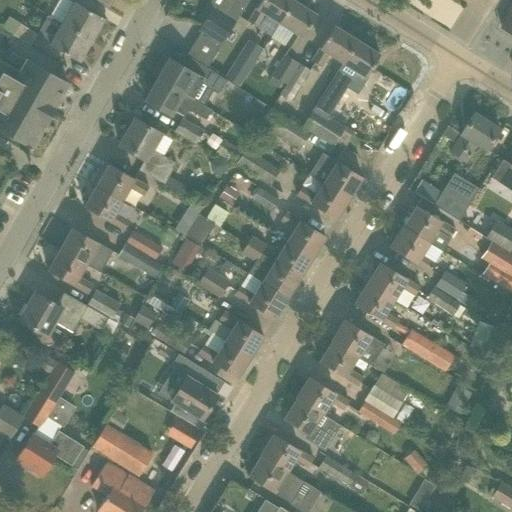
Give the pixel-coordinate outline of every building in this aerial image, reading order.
[(95,0),(109,9),(114,0),(95,0)] [(227,0),(220,13),(213,8),(199,29),(201,31),(186,55),(201,64),(207,68),(212,60),(248,0),(227,0)] [(260,0),(259,3),(248,21),(257,27),(265,14),(279,23),(292,0),(260,0)] [(316,14),(292,0),(279,23),(292,31),(284,44),(294,50),(316,14)] [(74,2),(61,23),(91,41),(103,19),(74,2)] [(501,28),(511,34),(511,6),(509,11),(511,13),(501,28)] [(61,23),(49,45),(79,62),(91,41),(61,23)] [(13,35),(30,46),(37,35),(20,24),(13,35)] [(333,26),(323,42),(311,61),(320,67),(328,53),(343,62),(356,40),(333,26)] [(356,71),(348,84),(357,90),(379,55),(356,40),(343,62),(356,71)] [(0,129),(31,147),(67,83),(26,60),(26,61),(11,53),(1,71),(0,70),(0,129)] [(240,53),(224,77),(239,86),(254,63),(240,53)] [(271,76),(286,85),(299,64),(284,55),(271,76)] [(207,68),(201,64),(195,75),(163,56),(151,77),(156,80),(190,99),(199,83),(218,94),(226,80),(207,68)] [(299,64),(286,85),(280,95),(291,102),(310,71),(299,64)] [(211,111),(190,99),(156,80),(145,101),(169,115),(171,111),(182,118),(186,111),(205,121),(211,111)] [(260,112),(264,105),(256,100),(252,106),(260,112)] [(309,134),(269,108),(259,123),(300,149),(309,134)] [(336,142),(343,130),(345,127),(314,108),(302,128),(333,147),(336,142)] [(474,113),(460,134),(460,135),(461,136),(456,144),(451,153),(465,161),(475,145),(485,151),(499,129),(496,128),(498,124),(487,117),(485,121),(474,113)] [(119,145),(136,155),(144,160),(139,170),(164,184),(175,165),(150,151),(160,134),(134,119),(119,145)] [(196,144),(202,132),(181,120),(175,131),(196,144)] [(448,139),(456,144),(461,136),(460,135),(460,134),(447,126),(441,135),(448,139)] [(345,148),(352,136),(352,135),(343,130),(336,142),(345,148)] [(236,163),(269,185),(279,170),(246,149),(236,163)] [(349,198),(362,178),(322,153),(309,174),(323,183),(349,198)] [(511,167),(497,191),(496,192),(511,201),(511,163),(510,166),(511,167)] [(108,164),(96,186),(121,201),(129,188),(143,196),(148,187),(108,164)] [(408,190),(433,205),(458,221),(479,189),(454,173),(440,195),(426,186),(426,187),(418,182),(420,179),(416,177),(408,190)] [(296,195),(319,209),(336,219),(349,198),(323,183),(315,196),(301,188),(296,195)] [(129,221),(121,216),(115,213),(121,201),(96,186),(84,207),(124,230),(129,221)] [(280,201),(259,188),(252,199),(273,212),(280,201)] [(416,206),(403,226),(428,242),(436,229),(449,238),(455,230),(416,206)] [(312,257),(325,236),(286,212),(280,221),(294,230),(287,242),(312,257)] [(490,242),(509,253),(511,248),(511,228),(496,219),(485,238),(490,242)] [(420,254),(428,242),(403,226),(390,247),(429,272),(434,263),(420,254)] [(112,251),(89,238),(72,228),(60,249),(85,264),(100,272),(112,251)] [(126,242),(156,259),(162,249),(132,232),(126,242)] [(251,237),(246,245),(260,254),(265,246),(251,237)] [(299,278),(312,257),(287,242),(274,262),(299,278)] [(480,258),(505,273),(511,277),(511,254),(509,253),(490,242),(480,258)] [(260,254),(246,245),(241,254),(256,262),(260,254)] [(119,254),(158,277),(163,268),(124,246),(119,254)] [(78,276),(85,264),(60,249),(47,271),(87,294),(92,285),(78,276)] [(286,299),(299,278),(274,262),(261,283),(286,299)] [(380,263),(367,284),(392,299),(400,286),(414,295),(419,287),(380,263)] [(207,271),(199,284),(219,297),(227,283),(207,271)] [(434,288),(456,302),(467,285),(445,271),(434,288)] [(511,277),(505,273),(498,285),(511,293),(511,277)] [(274,319),(286,299),(261,283),(254,295),(240,287),(235,295),(274,319)] [(392,299),(367,284),(354,305),(393,329),(398,321),(384,312),(392,299)] [(427,299),(453,315),(460,304),(456,302),(434,288),(427,299)] [(87,305),(113,320),(120,306),(95,291),(87,305)] [(79,319),(100,331),(107,317),(87,306),(63,293),(56,305),(35,293),(19,320),(46,336),(54,321),(72,331),(79,319)] [(170,306),(181,313),(189,300),(178,293),(170,306)] [(234,329),(226,342),(250,357),(263,336),(225,312),(220,320),(234,329)] [(118,323),(107,317),(100,331),(110,337),(118,323)] [(356,356),(356,357),(370,366),(384,344),(345,320),(332,341),(356,356)] [(480,349),(489,324),(478,320),(468,344),(480,349)] [(153,337),(183,355),(191,342),(157,322),(149,335),(153,337)] [(454,356),(411,329),(402,344),(445,371),(454,356)] [(356,356),(332,341),(318,362),(357,386),(362,378),(348,369),(356,357),(356,356)] [(237,378),(250,357),(226,342),(218,354),(204,345),(198,354),(237,378)] [(171,367),(173,369),(178,371),(171,382),(167,379),(159,391),(172,399),(171,401),(201,420),(217,395),(200,384),(208,372),(178,354),(171,367)] [(39,426),(72,371),(71,370),(75,363),(62,355),(58,364),(50,376),(25,417),(39,426)] [(454,356),(449,365),(457,370),(462,361),(454,356)] [(38,369),(50,376),(58,364),(46,357),(38,369)] [(381,375),(374,386),(401,402),(408,390),(381,375)] [(348,401),(326,388),(309,377),(296,398),(321,414),(329,401),(342,409),(348,401)] [(447,392),(470,405),(475,392),(453,380),(447,392)] [(364,402),(365,402),(392,419),(401,403),(401,402),(374,386),(364,402)] [(339,425),(321,414),(296,398),(283,419),(306,433),(303,438),(324,450),(339,425)] [(392,419),(365,402),(358,414),(393,434),(400,423),(392,419)] [(0,432),(10,439),(23,418),(3,405),(0,409),(0,432)] [(105,425),(98,436),(92,446),(138,476),(152,454),(105,425)] [(41,475),(54,455),(71,466),(83,446),(58,431),(49,445),(32,434),(16,459),(41,475)] [(274,434),(261,455),(285,470),(293,458),(307,466),(312,458),(274,434)] [(277,483),(285,470),(261,455),(248,476),(286,500),(291,492),(277,483)] [(318,468),(350,487),(357,475),(330,460),(325,457),(318,468)] [(100,511),(140,511),(154,491),(127,474),(106,461),(91,486),(106,496),(97,510),(100,511)] [(511,507),(511,490),(501,484),(494,496),(511,507)] [(408,503),(420,510),(428,498),(415,490),(408,503)]
